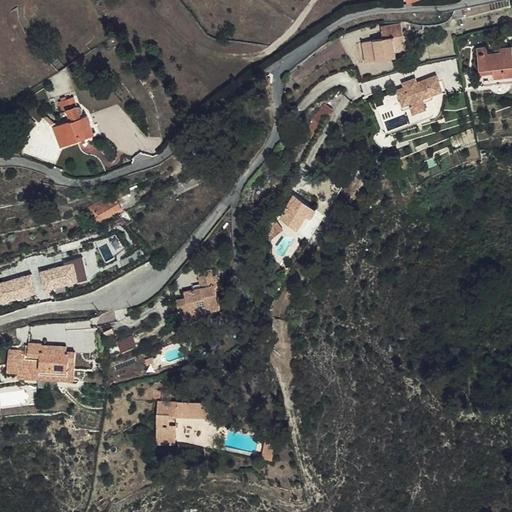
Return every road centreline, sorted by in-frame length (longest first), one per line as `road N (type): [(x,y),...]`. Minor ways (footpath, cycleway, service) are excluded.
road 1 (residential): [(483,0),(353,17),(329,30),(277,71),(266,145),(164,272),(105,301),(0,321)]
road 2 (unknown): [(230,195),(259,368),(231,392),(164,394)]
